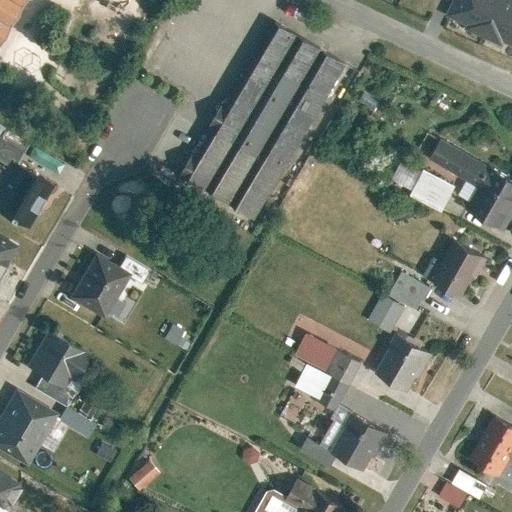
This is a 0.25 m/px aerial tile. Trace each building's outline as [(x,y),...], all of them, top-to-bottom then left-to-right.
[(0,0),(0,38),(1,39),(23,0),(0,0)] [(500,0),(454,0),(449,13),(486,30),(500,0)] [(511,0),(500,0),(486,30),(511,42),(511,0)] [(180,174),(255,218),(347,63),(272,19),(180,174)] [(0,136),(0,157),(12,164),(0,185),(0,210),(28,226),(52,184),(20,165),(33,143),(6,127),(0,136)] [(466,208),(505,228),(511,214),(511,178),(439,141),(429,160),(478,185),(466,208)] [(455,184),(423,168),(410,195),(441,210),(455,184)] [(427,230),(441,231),(442,214),(428,213),(427,230)] [(0,276),(18,246),(0,234),(0,276)] [(461,296),(474,273),(478,275),(487,259),(454,240),(442,260),(434,256),(424,274),(461,296)] [(125,256),(120,265),(96,251),(69,296),(103,317),(128,276),(141,282),(148,268),(125,256)] [(431,287),(402,271),(389,293),(418,310),(431,287)] [(369,318),(391,331),(405,307),(383,294),(369,318)] [(82,377),(77,374),(88,354),(47,330),(26,365),(41,374),(34,387),(65,405),(82,377)] [(337,347),(306,331),(294,355),(324,371),(337,347)] [(389,344),(392,345),(377,371),(408,388),(416,374),(419,376),(432,352),(396,332),(389,344)] [(361,361),(339,350),(327,373),(349,384),(361,361)] [(319,401),(336,410),(349,385),(332,376),(319,401)] [(0,413),(0,449),(27,465),(57,413),(15,388),(0,413)] [(290,390),(282,414),(300,420),(309,396),(290,390)] [(66,407),(59,419),(88,436),(95,424),(66,407)] [(511,419),(496,410),(472,454),(501,470),(509,455),(511,449),(511,419)] [(332,449),(364,468),(385,432),(353,413),(332,449)] [(308,437),(301,450),(330,466),(337,453),(308,437)] [(149,461),(128,478),(138,491),(159,473),(149,461)] [(490,482),(460,466),(452,479),(483,496),(490,482)] [(0,472),(0,507),(6,511),(22,486),(0,472)] [(343,511),(346,507),(296,479),(288,495),(275,488),(267,489),(254,511),(343,511)]
